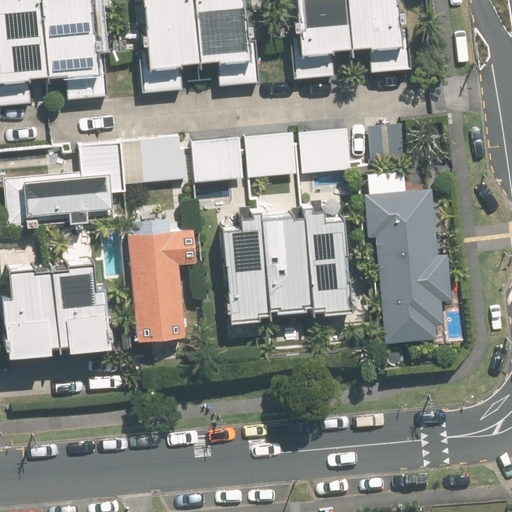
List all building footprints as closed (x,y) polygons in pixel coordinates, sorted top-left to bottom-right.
[(42,0),(0,0),(0,72),(1,80),(51,75),(42,0)] [(93,0),(42,0),(51,75),(101,70),(93,0)] [(195,0),(145,0),(153,69),(203,63),(195,0)] [(246,0),(195,0),(203,63),(253,58),(246,0)] [(348,0),(297,0),(303,54),(353,49),(348,0)] [(398,0),(348,0),(353,49),(403,43),(398,0)] [(408,120),(368,123),(371,162),(411,159),(408,120)] [(350,168),(347,126),(299,130),(302,172),(350,168)] [(296,172),(293,130),(245,134),(249,175),(296,172)] [(180,133),(140,136),(144,182),(187,179),(184,149),(181,149),(180,133)] [(243,177),(240,135),(192,139),(195,181),(243,177)] [(80,143),(83,174),(25,178),(28,216),(113,209),(112,188),(124,187),(120,140),(80,143)] [(386,340),(440,336),(439,322),(444,321),(442,295),(450,295),(447,251),(438,251),(433,186),(368,191),(371,234),(377,233),(386,340)] [(313,311),(354,307),(343,205),(302,209),(313,311)] [(272,315),(313,311),(302,209),(261,213),(272,315)] [(231,320),(272,315),(261,213),(220,218),(231,320)] [(130,230),(140,337),(188,333),(181,260),(197,259),(194,224),(130,230)] [(63,347),(112,342),(104,256),(55,260),(63,347)] [(13,351),(63,347),(55,260),(5,264),(13,351)]
